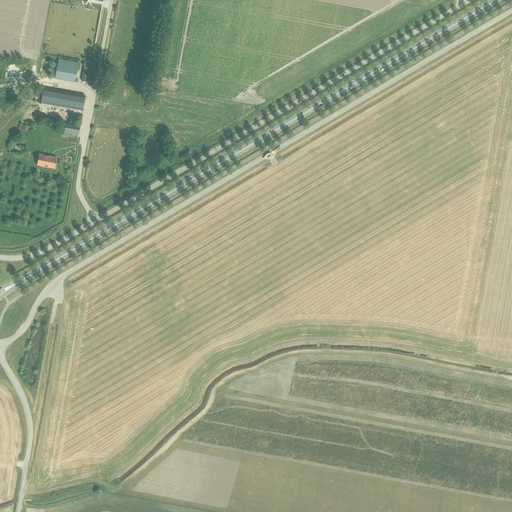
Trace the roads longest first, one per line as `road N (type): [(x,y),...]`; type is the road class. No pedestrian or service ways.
road 1 (primary): [(30,275),(495,0)]
road 2 (unclassified): [(511,10),(60,279)]
road 3 (unclassified): [(94,220),(467,0)]
road 4 (unclassified): [(94,220),(78,180),(110,0)]
road 5 (unclassified): [(17,511),(30,432),(0,357)]
